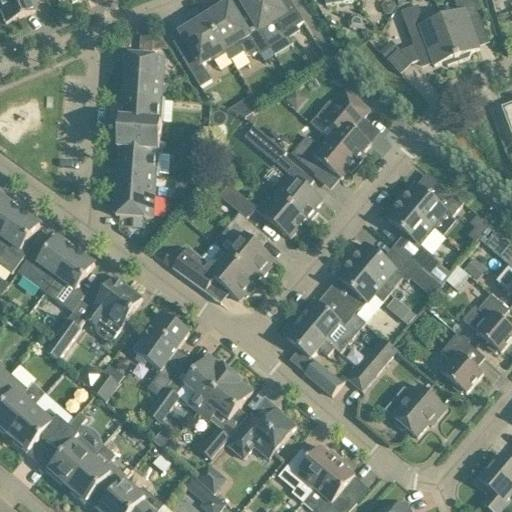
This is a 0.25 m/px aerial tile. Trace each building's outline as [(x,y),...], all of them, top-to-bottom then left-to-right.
[(0,0),(0,12),(5,26),(18,21),(35,14),(28,0),(0,0)] [(283,0),(277,4),(274,0),(241,0),(240,1),(260,33),(262,37),(268,47),(287,35),(287,36),(305,25),(289,0),(283,0)] [(362,0),(325,0),(327,8),(344,5),(363,2),(362,0)] [(459,65),(470,61),(472,55),(480,52),(478,46),(489,42),(482,23),(473,0),(453,0),(459,15),(443,21),(459,65)] [(268,47),(262,37),(251,43),(249,39),(250,39),(241,24),(238,19),(230,7),(219,14),(217,11),(204,19),(226,54),(228,57),(232,63),(244,56),(254,59),(259,55),(261,58),(271,51),(268,47)] [(426,27),(419,8),(402,15),(415,49),(401,54),(413,67),(420,64),(422,67),(433,63),(435,69),(443,66),(449,69),(459,65),(443,21),(426,27)] [(215,64),(228,57),(226,54),(204,19),(192,26),(194,29),(182,37),(185,40),(193,54),(183,60),(202,90),(213,83),(203,68),(213,61),(215,64)] [(170,52),(156,29),(154,30),(153,51),(170,52)] [(271,51),(261,58),(265,65),(276,58),(271,51)] [(126,76),(126,80),(163,82),(164,80),(164,79),(164,78),(165,60),(152,60),(141,59),(128,58),(127,76),(126,76)] [(125,94),(125,101),(162,104),(162,97),(162,96),(163,82),(126,80),(125,94)] [(311,127),(328,141),(359,167),(367,158),(364,156),(372,147),(354,133),(371,114),(347,94),(329,114),(325,110),(311,127)] [(124,112),(123,124),(160,126),(161,114),(162,105),(162,104),(125,101),(124,111),(124,112)] [(119,147),(119,153),(121,153),(158,156),(161,156),(161,150),(162,132),(163,126),(160,126),(123,124),(121,123),(120,129),(119,147)] [(310,225),(319,214),(317,212),(324,204),(309,191),(314,186),(284,160),(287,157),(255,130),(246,142),(278,168),(290,179),(276,196),(310,225)] [(199,132),(198,143),(209,143),(209,132),(199,132)] [(359,167),(328,141),(321,150),(308,139),(293,157),(317,177),(325,168),(342,183),(349,174),(352,176),(359,167)] [(208,157),(209,143),(198,143),(197,157),(208,157)] [(120,165),(120,175),(157,178),(157,176),(169,177),(170,169),(170,168),(170,159),(158,158),(158,156),(121,153),(120,165)] [(119,183),(118,197),(155,199),(156,186),(156,185),(157,179),(157,178),(120,175),(119,183)] [(209,205),(218,194),(208,186),(199,196),(209,205)] [(240,216),(248,222),(257,211),(230,188),(220,199),(240,216)] [(447,216),(453,221),(464,208),(444,191),(434,203),(416,188),(402,205),(433,232),(447,216)] [(310,225),(276,196),(275,197),(282,203),(274,212),(267,207),(260,216),(292,242),(299,234),(301,236),(310,225)] [(118,200),(117,219),(135,220),(144,221),(154,221),(155,203),(155,200),(155,199),(118,197),(118,200)] [(0,244),(22,214),(15,209),(3,200),(0,204),(0,244)] [(422,249),(435,233),(402,205),(396,212),(388,221),(403,234),(406,237),(395,250),(411,264),(421,272),(423,274),(432,281),(434,279),(435,277),(435,275),(435,273),(435,271),(434,268),(432,266),(431,265),(435,260),(434,259),(430,255),(422,249)] [(0,244),(0,268),(13,277),(20,267),(32,251),(26,247),(41,228),(22,214),(0,244)] [(264,279),(273,269),(271,267),(275,262),(255,246),(264,236),(240,216),(227,232),(236,240),(236,249),(229,258),(258,282),(262,277),(264,279)] [(489,216),(484,223),(497,234),(503,228),(489,216)] [(135,220),(134,229),(143,230),(144,221),(135,220)] [(46,297),(46,296),(77,254),(58,240),(46,257),(37,250),(18,277),(46,297)] [(410,286),(421,272),(411,264),(395,250),(384,263),(366,248),(352,264),(382,290),(391,298),(405,282),(410,286)] [(191,251),(183,262),(172,256),(165,267),(206,296),(215,285),(217,285),(240,304),(245,298),(247,299),(256,289),(254,287),(258,282),(229,258),(221,267),(211,268),(191,251)] [(77,293),(96,268),(77,254),(46,296),(74,316),(86,299),(77,293)] [(338,281),(340,283),(354,295),(342,308),(357,320),(366,327),(367,328),(368,326),(384,307),(391,298),(382,290),(352,264),(338,281)] [(511,272),(509,270),(497,284),(511,297),(511,272)] [(110,344),(114,343),(121,332),(143,302),(115,282),(95,310),(87,322),(96,329),(96,334),(99,338),(106,343),(110,344)] [(510,313),(495,301),(492,298),(479,313),(476,310),(464,324),(478,335),(477,336),(502,357),(511,344),(511,330),(502,323),(510,313)] [(357,320),(342,308),(333,319),(317,306),(302,324),(335,352),(341,357),(366,327),(357,320)] [(161,401),(184,368),(173,360),(190,336),(163,316),(135,355),(161,374),(148,392),(161,401)] [(59,365),(82,332),(69,323),(46,355),(59,365)] [(329,360),(335,352),(302,324),(287,341),(311,362),(320,352),(329,360)] [(42,332),(39,337),(40,347),(45,351),(53,340),(42,332)] [(467,397),(484,377),(477,371),(485,361),(458,337),(442,356),(452,365),(443,377),(467,397)] [(377,379),(398,354),(384,343),(363,367),(377,379)] [(220,370),(210,361),(210,360),(209,359),(195,377),(184,368),(161,401),(149,417),(161,426),(180,400),(189,408),(200,416),(233,376),(222,368),(220,370)] [(333,400),(343,388),(316,364),(306,377),(333,400)] [(0,392),(11,379),(0,369),(0,392)] [(252,396),(241,387),(243,385),(233,376),(200,416),(210,425),(218,415),(230,424),(241,411),(253,396),(253,395),(252,396)] [(28,394),(11,379),(0,392),(0,403),(4,407),(0,412),(0,433),(4,437),(6,435),(11,438),(46,398),(34,388),(28,394)] [(438,423),(447,412),(420,389),(413,398),(405,392),(395,404),(402,410),(394,420),(396,422),(396,426),(403,433),(407,431),(418,441),(435,421),(438,423)] [(52,449),(69,430),(75,423),(46,398),(11,438),(15,442),(13,445),(28,457),(42,440),(52,449)] [(281,419),(275,414),(263,428),(254,420),(230,449),(245,462),(255,450),(271,463),(277,455),(278,456),(285,449),(283,447),(298,430),(282,417),(281,419)] [(86,445),(74,434),(79,427),(75,423),(69,430),(52,449),(62,458),(47,475),(62,487),(64,485),(68,489),(93,461),(104,449),(100,446),(95,444),(90,443),(86,445)] [(212,463),(230,442),(219,432),(201,454),(212,463)] [(93,461),(68,489),(73,493),(71,495),(85,508),(100,491),(110,499),(124,483),(124,484),(127,480),(111,466),(116,460),(104,449),(93,461)] [(329,457),(321,450),(308,465),(300,459),(304,454),(302,453),(290,468),(280,480),(296,494),(293,497),(304,506),(340,462),(331,454),(329,457)] [(511,462),(509,465),(502,459),(491,472),(488,470),(476,484),(491,497),(484,506),(490,511),(499,511),(509,501),(511,497),(511,462)] [(353,511),(357,507),(343,495),(356,479),(347,472),(349,470),(340,462),(304,506),(311,511),(353,511)] [(209,468),(197,482),(209,492),(221,478),(209,468)] [(149,487),(134,473),(127,480),(124,484),(124,483),(110,499),(99,511),(161,511),(164,509),(145,491),(149,487)] [(192,479),(184,488),(193,496),(201,487),(192,479)] [(219,511),(217,495),(200,498),(202,511),(219,511)]
